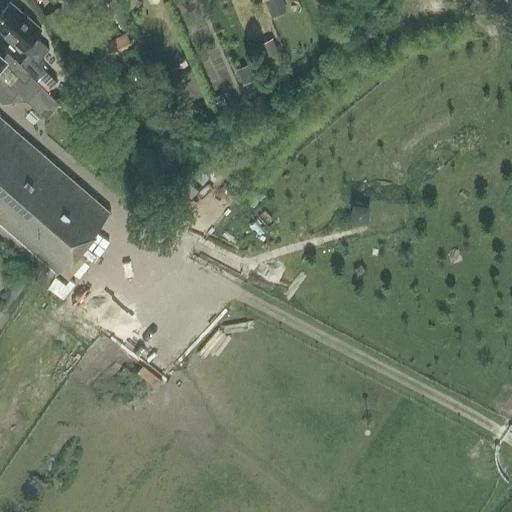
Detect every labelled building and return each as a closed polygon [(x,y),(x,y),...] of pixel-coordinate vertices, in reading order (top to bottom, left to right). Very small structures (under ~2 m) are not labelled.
[(108,0),(107,1),(123,29),(131,25),(117,0),(108,0)] [(285,7),(281,0),(268,0),(266,1),(271,13),(285,7)] [(47,71),(38,62),(49,49),(35,36),(41,29),(11,2),(0,15),(0,30),(23,50),(30,55),(21,63),(32,75),(36,80),(47,71)] [(59,7),(44,15),(55,36),(70,27),(59,7)] [(133,43),(127,31),(91,48),(96,59),(133,43)] [(32,75),(21,63),(15,58),(15,59),(5,50),(1,55),(0,54),(0,99),(3,103),(8,102),(32,75)] [(259,78),(256,71),(240,77),(243,85),(259,78)] [(227,105),(223,96),(214,99),(217,109),(227,105)] [(0,221),(59,272),(109,213),(11,129),(0,119),(0,221)]
